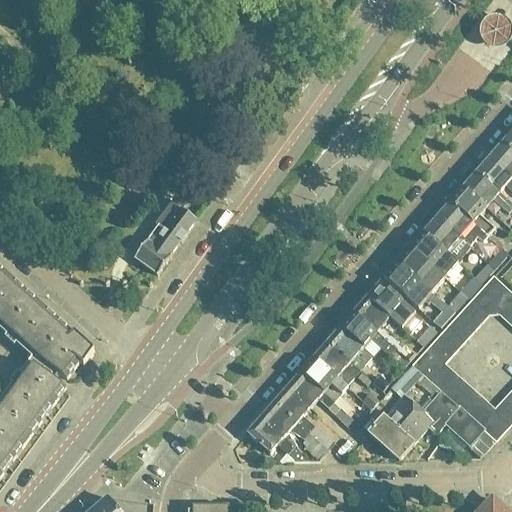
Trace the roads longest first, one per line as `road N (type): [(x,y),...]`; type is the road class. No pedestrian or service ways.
road 1 (secondary): [(169,371),(451,0)]
road 2 (secondary): [(406,0),(146,354)]
road 3 (residential): [(233,419),(511,98)]
road 4 (residential): [(498,470),(487,481),(225,483),(195,463)]
road 5 (secondary): [(60,484),(74,481),(169,371)]
road 6 (secondary): [(146,354),(61,469),(60,484)]
road 7 (residential): [(118,332),(0,229)]
